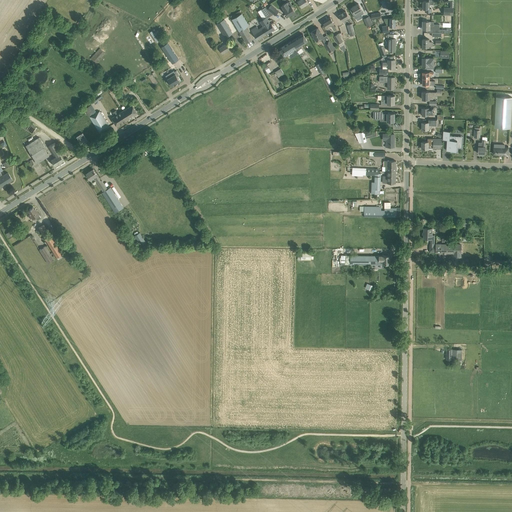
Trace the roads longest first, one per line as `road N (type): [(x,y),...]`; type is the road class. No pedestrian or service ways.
road 1 (track): [(402,484),(0,475)]
road 2 (tertiary): [(0,213),(341,0)]
road 3 (unclassified): [(402,511),(405,161)]
road 4 (unclassified): [(405,161),(408,0)]
